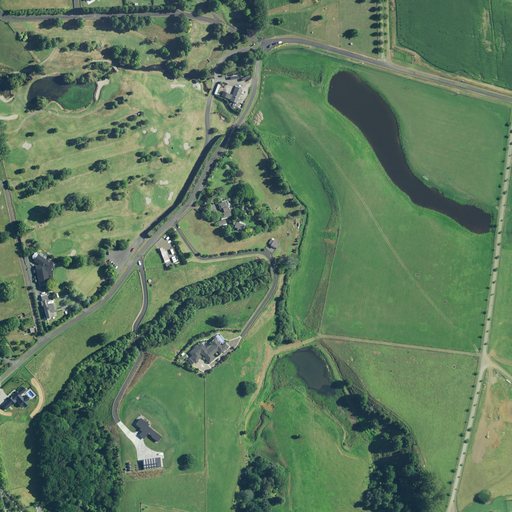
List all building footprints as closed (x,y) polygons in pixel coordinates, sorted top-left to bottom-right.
[(227,93),(225,97),(231,99),(230,101),(236,103),(242,89),(236,86),(232,95),(227,93)] [(228,206),(226,200),(217,204),(220,211),(223,218),(230,215),(227,207),(228,206)] [(235,222),(234,227),(241,230),(244,231),(246,223),(240,221),(239,223),(235,222)] [(280,244),(271,239),(269,243),(271,245),(270,246),(273,248),(274,247),(277,249),(280,244)] [(162,249),(162,247),(159,248),(164,260),(168,259),(164,249),(162,249)] [(35,266),(38,283),(48,281),(47,276),(52,275),(51,269),(53,268),(52,262),(49,263),(38,255),(33,261),(39,265),(35,266)] [(46,293),(39,295),(46,319),(57,316),(53,302),(46,304),(45,300),(47,299),(46,293)] [(221,346),(214,339),(210,343),(211,345),(206,349),(200,342),(188,353),(191,356),(188,359),(191,363),(193,365),(202,357),(199,354),(200,354),(209,364),(215,358),(212,355),(217,351),(220,354),(228,347),(225,343),(221,346)]
